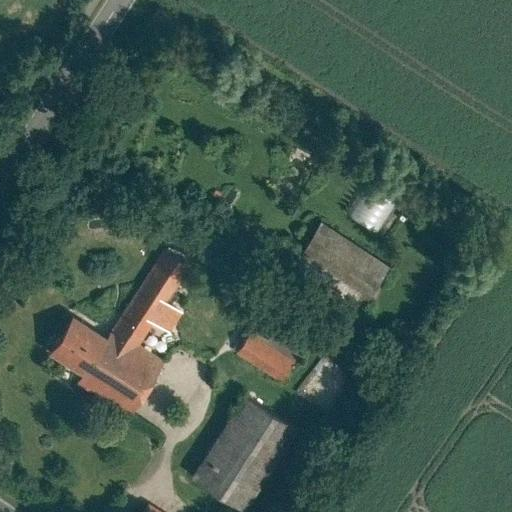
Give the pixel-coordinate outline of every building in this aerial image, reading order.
[(380,230),(401,191),(369,173),(348,212),(380,230)] [(396,262),(326,215),(303,250),(373,297),(396,262)] [(82,308),(58,345),(90,366),(82,378),(133,411),(170,355),(145,339),(159,317),(176,328),(191,304),(174,294),(196,260),(169,243),(114,328),(82,308)] [(257,317),(239,350),(286,377),(305,344),(257,317)] [(299,394),(333,410),(351,374),(317,357),(299,394)] [(309,423),(252,387),(198,470),(254,507),(309,423)] [(171,511),(145,501),(140,511),(171,511)]
